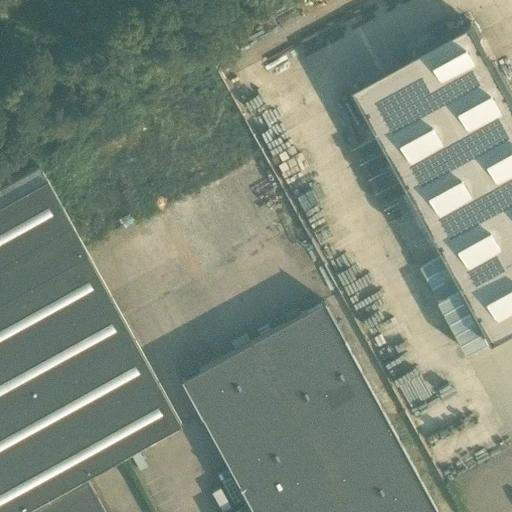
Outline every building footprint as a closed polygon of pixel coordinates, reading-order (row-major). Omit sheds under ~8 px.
[(511,330),(511,101),(469,23),(410,56),(433,97),(374,130),(491,342),(511,330)] [(0,262),(0,319),(15,348),(110,295),(45,178),(9,198),(34,244),(0,262)] [(0,262),(34,244),(9,198),(0,203),(0,262)] [(185,267),(228,246),(220,230),(177,251),(185,267)] [(181,424),(110,295),(15,348),(38,390),(62,433),(86,477),(181,424)] [(437,511),(323,301),(180,379),(248,503),(231,511),(437,511)] [(0,356),(15,348),(0,319),(0,356)] [(0,411),(38,390),(15,348),(0,356),(0,411)] [(0,466),(62,433),(38,390),(0,411),(0,466)] [(0,511),(20,511),(86,477),(62,433),(0,466),(0,511)] [(511,511),(511,465),(505,453),(446,486),(460,511),(511,511)] [(105,511),(86,477),(20,511),(105,511)]
